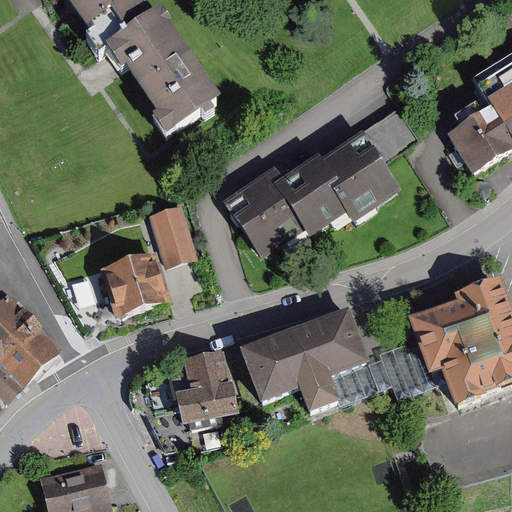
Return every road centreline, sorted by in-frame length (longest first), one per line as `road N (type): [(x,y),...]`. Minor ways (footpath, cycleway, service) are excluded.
road 1 (residential): [(241,325),(215,243),(212,205),(495,0)]
road 2 (residential): [(511,217),(442,266),(241,325)]
road 3 (residential): [(241,325),(91,380)]
road 4 (residential): [(91,380),(161,511)]
road 5 (residential): [(91,380),(24,425),(0,456)]
